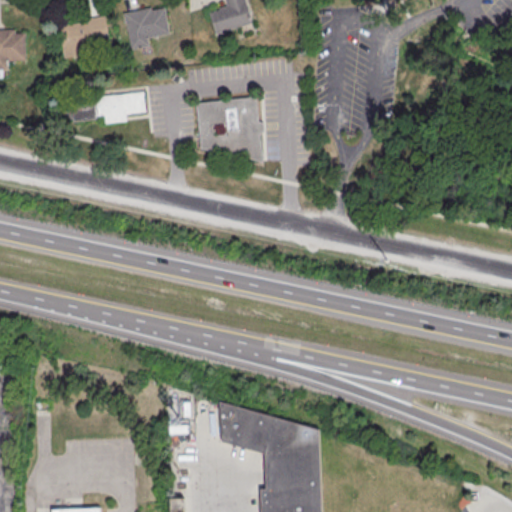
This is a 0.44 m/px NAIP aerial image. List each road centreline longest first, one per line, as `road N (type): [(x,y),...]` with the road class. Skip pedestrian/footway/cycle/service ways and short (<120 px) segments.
road 1 (motorway): [(511,340),(0,229)]
road 2 (tertiary): [(511,271),(0,160)]
road 3 (motorway): [(0,293),(278,356)]
road 4 (motorway): [(278,356),(434,416),(511,461)]
road 5 (motorway): [(278,356),(511,399)]
